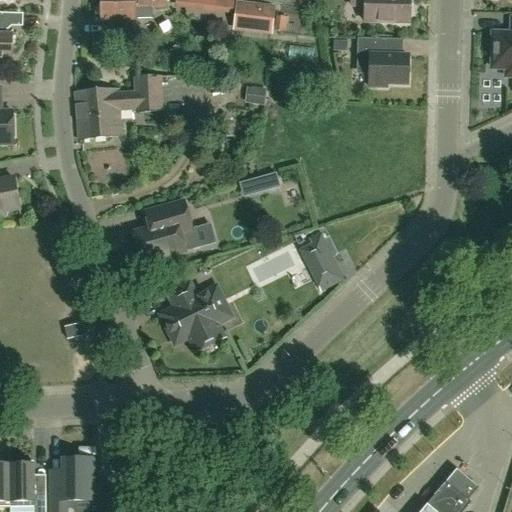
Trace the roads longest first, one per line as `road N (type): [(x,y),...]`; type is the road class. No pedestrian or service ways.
road 1 (residential): [(147,403),(134,338),(69,166),(72,0)]
road 2 (residential): [(147,403),(226,401),(254,390),(431,231),(443,209),(447,167)]
road 3 (primary): [(511,332),(406,419),(322,511)]
road 4 (residential): [(450,0),(447,167)]
road 5 (unclassified): [(0,406),(147,403)]
